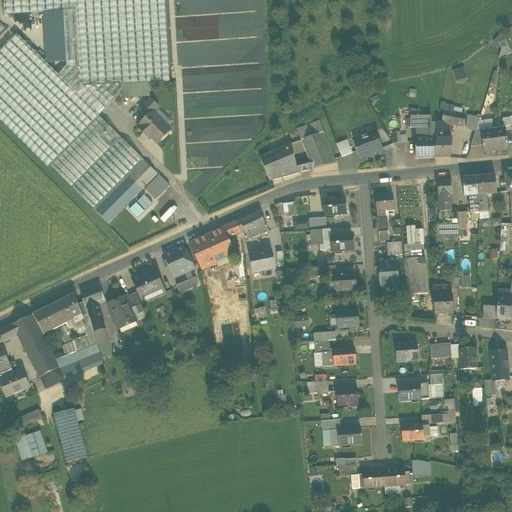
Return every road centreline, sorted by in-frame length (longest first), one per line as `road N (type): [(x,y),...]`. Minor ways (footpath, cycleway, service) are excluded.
road 1 (unclassified): [(0,322),(295,187),(363,178)]
road 2 (unclassified): [(363,178),(511,164)]
road 3 (residential): [(363,178),(373,323)]
road 4 (residential): [(373,323),(511,336)]
road 5 (residential): [(373,323),(383,457)]
